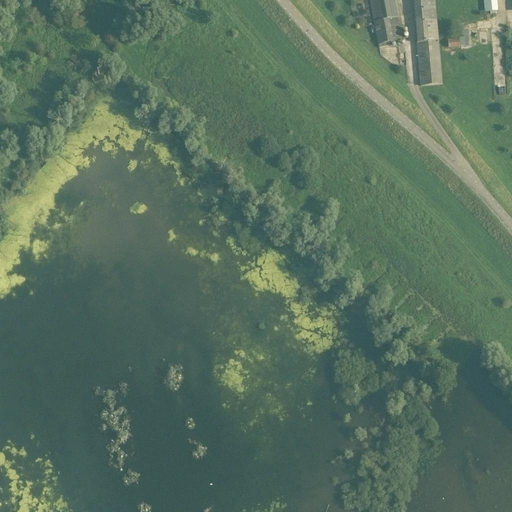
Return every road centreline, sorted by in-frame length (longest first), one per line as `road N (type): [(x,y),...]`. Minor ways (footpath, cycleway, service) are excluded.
road 1 (unclassified): [(511,232),(460,173),(319,49),(280,0)]
road 2 (track): [(149,0),(0,179)]
